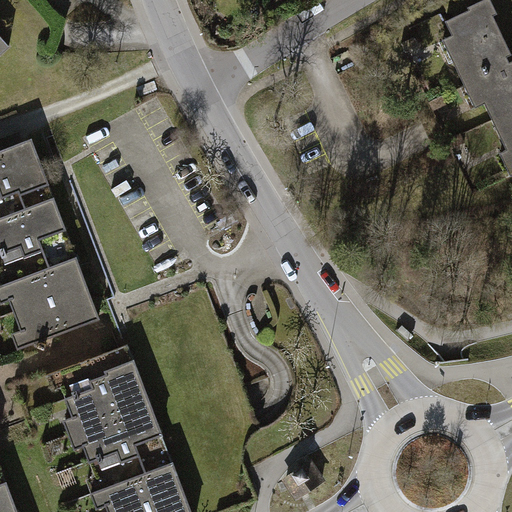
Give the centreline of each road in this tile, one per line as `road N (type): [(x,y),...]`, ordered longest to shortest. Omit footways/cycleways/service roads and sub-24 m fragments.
road 1 (residential): [(403,421),(207,94)]
road 2 (residential): [(207,94),(364,0)]
